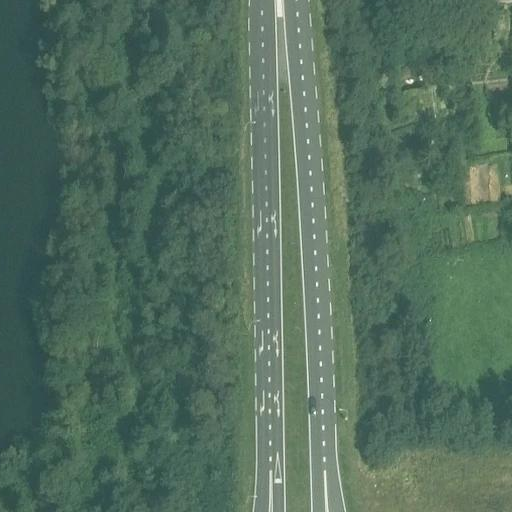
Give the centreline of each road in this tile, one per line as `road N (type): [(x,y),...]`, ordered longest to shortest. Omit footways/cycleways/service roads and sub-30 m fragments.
road 1 (primary): [(317,467),(289,0)]
road 2 (primary): [(268,0),(277,465)]
